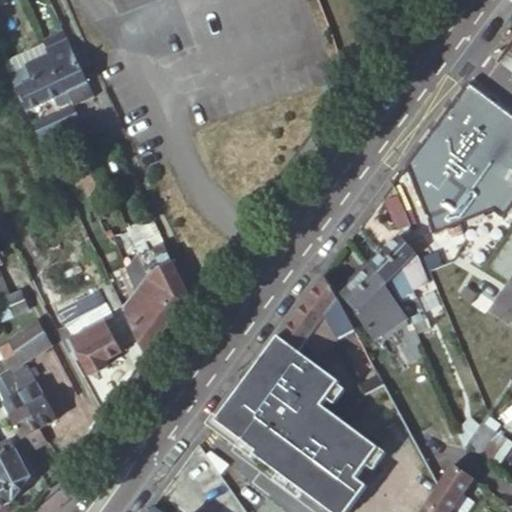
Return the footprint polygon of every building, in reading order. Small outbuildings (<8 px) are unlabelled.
[(95,98),(69,43),(47,53),(49,57),(72,108),(95,98)] [(27,67),(58,136),(74,129),(77,124),(79,123),(72,108),(49,57),(27,67)] [(7,76),(14,91),(42,144),(58,136),(27,67),(7,76)] [(511,113),(470,82),(408,166),(435,234),(495,210),(505,217),(511,208),(511,113)] [(97,158),(78,167),(93,193),(110,185),(97,158)] [(410,223),(399,194),(385,200),(397,228),(410,223)] [(174,319),(188,301),(187,293),(153,221),(130,231),(140,253),(140,254),(149,274),(151,272),(174,319)] [(116,223),(111,225),(115,235),(120,233),(116,223)] [(111,225),(106,228),(110,237),(115,235),(111,225)] [(401,236),(385,252),(403,269),(407,266),(413,281),(427,276),(418,254),(401,236)] [(26,238),(12,245),(13,248),(30,284),(45,276),(26,238)] [(403,269),(385,252),(373,264),(372,265),(389,283),(391,281),(401,299),(415,291),(403,269)] [(136,290),(149,274),(140,254),(140,253),(128,269),(136,290)] [(399,300),(389,283),(372,265),(357,280),(375,298),(382,310),(385,308),(399,300)] [(164,333),(174,319),(151,272),(149,274),(136,290),(136,291),(146,313),(164,333)] [(0,302),(10,298),(0,275),(0,302)] [(352,323),(326,276),(306,303),(326,318),(331,311),(336,314),(343,328),(352,323)] [(390,316),(385,308),(382,310),(375,298),(357,280),(343,294),(361,312),(369,303),(379,323),(390,316)] [(146,357),(164,333),(146,313),(136,291),(136,290),(122,309),(146,357)] [(0,302),(0,326),(0,327),(25,317),(27,309),(20,293),(10,298),(0,302)] [(408,315),(399,300),(385,308),(390,316),(379,323),(369,303),(361,312),(376,337),(408,315)] [(326,318),(306,303),(294,319),(314,334),(316,332),(326,318)] [(451,323),(444,303),(432,308),(440,327),(441,327),(451,323)] [(331,311),(326,318),(334,334),(343,328),(336,314),(331,311)] [(334,334),(326,318),(316,332),(324,338),(325,344),(334,334)] [(314,334),(294,319),(281,336),(301,352),(307,343),(314,334)] [(105,322),(88,332),(105,362),(121,351),(105,322)] [(443,333),(454,328),(451,323),(441,327),(443,333)] [(39,324),(9,344),(9,346),(16,357),(22,368),(53,350),(39,324)] [(86,378),(108,367),(105,362),(88,332),(67,343),(86,378)] [(316,332),(314,334),(307,343),(319,352),(325,344),(324,338),(316,332)] [(323,407),(341,384),(301,352),(281,336),(214,426),(330,511),(332,511),(336,507),(342,511),(350,511),(369,487),(358,480),(381,449),(323,407)] [(0,353),(5,364),(16,357),(9,346),(0,350),(0,353)] [(0,369),(3,376),(10,373),(5,364),(0,366),(0,369)] [(373,389),(386,382),(377,366),(364,373),(373,389)] [(16,385),(32,377),(28,368),(12,378),(16,385)] [(21,393),(40,429),(57,420),(34,376),(32,377),(16,385),(21,393)] [(21,393),(2,403),(22,439),(40,429),(21,393)] [(473,413),(483,422),(489,413),(483,401),(482,401),(473,413)] [(509,436),(496,427),(480,450),(492,459),(509,436)] [(442,482),(455,463),(442,441),(425,451),(442,482)] [(0,482),(11,502),(30,477),(10,442),(0,447),(0,482)] [(474,478),(455,463),(442,482),(441,485),(460,498),(461,497),(474,478)] [(0,508),(11,502),(0,482),(0,508)] [(450,511),(460,498),(441,485),(429,502),(442,511),(450,511)] [(442,511),(429,502),(421,511),(442,511)]
